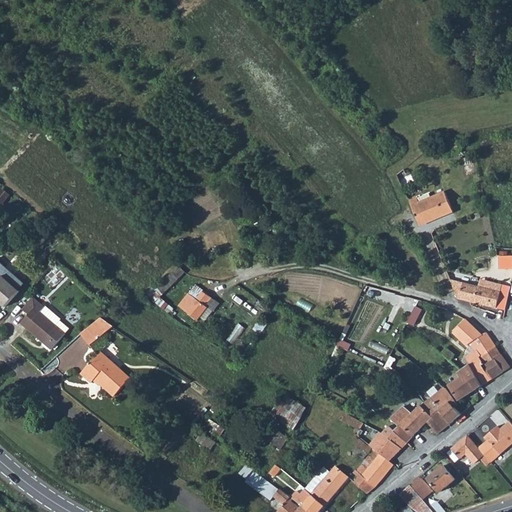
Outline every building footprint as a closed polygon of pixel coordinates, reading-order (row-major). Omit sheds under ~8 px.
[(399,165),(392,171),(396,183),(408,179),(406,172),(402,173),(399,165)] [(457,169),(451,171),(455,185),(462,183),(457,169)] [(421,199),(414,201),(422,226),(456,215),(449,193),(434,198),(422,202),(421,199)] [(511,255),(500,257),(501,269),(511,268),(511,255)] [(156,288),(163,295),(187,271),(179,263),(156,288)] [(0,304),(5,308),(18,292),(3,279),(7,274),(0,268),(0,304)] [(458,298),(505,310),(511,286),(480,279),(479,285),(451,279),(458,298)] [(196,300),(203,292),(196,285),(189,294),(196,300)] [(196,300),(186,312),(197,321),(199,318),(204,322),(212,312),(204,306),(211,297),(203,292),(196,300)] [(61,321),(62,320),(48,308),(47,309),(41,304),(31,317),(23,325),(52,351),(71,330),(61,321)] [(423,310),(415,306),(407,322),(414,326),(423,310)] [(19,330),(23,325),(31,317),(25,312),(14,325),(19,330)] [(82,334),(90,342),(113,322),(105,316),(93,324),(87,330),(82,334)] [(479,355),(493,345),(485,334),(484,335),(465,320),(452,332),(467,345),(471,343),(476,351),(479,355)] [(479,355),(484,363),(486,365),(493,360),(500,355),(493,345),(479,355)] [(464,359),(468,365),(478,359),(484,367),(486,365),(484,363),(479,355),(476,351),(464,359)] [(82,374),(92,383),(95,380),(115,397),(131,380),(101,353),(82,374)] [(493,360),(502,373),(508,368),(500,355),(493,360)] [(468,365),(483,386),(492,380),(483,367),(484,367),(478,359),(468,365)] [(483,367),(492,380),(502,373),(493,360),(486,365),(484,367),(483,367)] [(468,365),(456,374),(459,379),(448,387),(459,403),(483,386),(468,365)] [(430,399),(433,403),(435,406),(436,405),(441,413),(452,405),(455,403),(445,389),(430,399)] [(298,427),(308,404),(283,393),(272,416),(298,427)] [(421,405),(422,408),(425,411),(431,420),(427,424),(436,434),(449,423),(441,413),(436,405),(435,406),(433,403),(430,399),(421,405)] [(390,418),(393,422),(394,422),(399,425),(394,431),(401,438),(408,444),(427,424),(431,420),(425,411),(422,408),(421,405),(411,412),(403,405),(390,418)] [(441,413),(449,423),(460,414),(452,405),(441,413)] [(340,418),(361,429),(365,423),(347,413),(344,411),(340,418)] [(481,448),(491,460),(511,442),(511,423),(503,431),(499,427),(487,437),(490,441),(481,448)] [(391,461),(408,444),(401,438),(394,431),(388,426),(381,434),(379,433),(372,446),(391,461)] [(268,440),(281,448),(290,436),(276,427),(268,440)] [(200,430),(195,436),(209,447),(213,440),(200,430)] [(448,452),(451,455),(456,460),(465,452),(474,462),(479,457),(482,461),(485,458),(482,455),(484,453),(468,435),(448,452)] [(354,472),(374,489),(382,480),(387,474),(396,465),(391,461),(372,446),(358,436),(355,439),(358,441),(356,443),(362,447),(359,451),(366,457),(362,465),(356,471),(355,471),(354,472)] [(247,465),(240,474),(247,479),(246,481),(263,494),(271,483),(247,465)] [(277,465),(271,473),(275,477),(282,469),(277,465)] [(427,478),(438,492),(453,479),(442,465),(427,478)] [(307,490),(325,505),(349,478),(337,467),(326,480),(320,474),(307,490)] [(354,472),(353,474),(357,478),(353,484),(366,496),(374,489),(354,472)] [(410,484),(411,485),(423,499),(431,492),(418,477),(410,484)] [(263,494),(272,500),(274,497),(284,505),(278,511),(277,511),(308,511),(293,499),(271,483),(263,494)] [(400,495),(414,511),(434,511),(423,499),(411,485),(400,495)] [(293,499),(308,511),(319,511),(325,505),(307,490),(303,494),(299,491),(293,499)]
